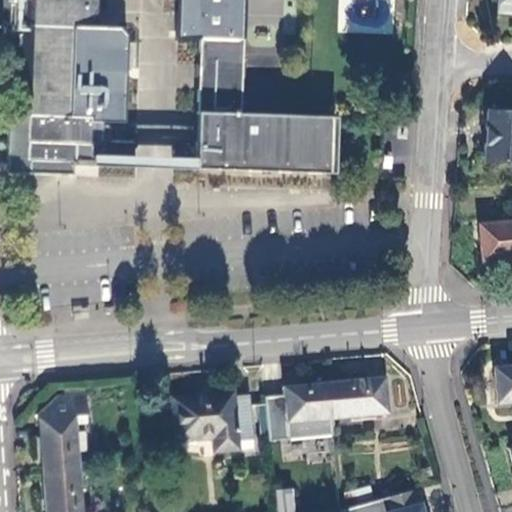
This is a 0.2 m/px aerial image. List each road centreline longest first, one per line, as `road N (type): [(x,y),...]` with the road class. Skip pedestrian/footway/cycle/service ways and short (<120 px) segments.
road 1 (tertiary): [(0,365),(420,333)]
road 2 (residential): [(420,333),(435,83)]
road 3 (residential): [(420,333),(470,511)]
